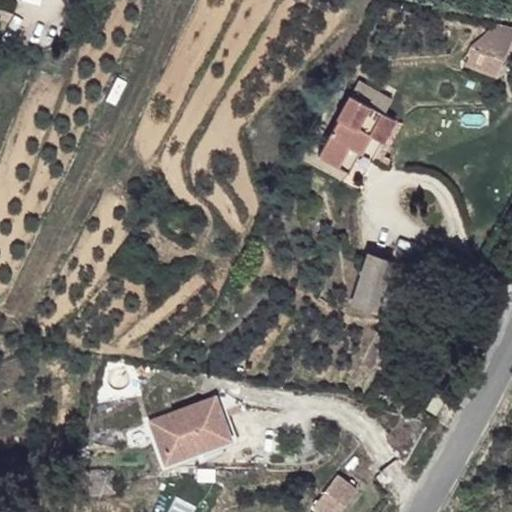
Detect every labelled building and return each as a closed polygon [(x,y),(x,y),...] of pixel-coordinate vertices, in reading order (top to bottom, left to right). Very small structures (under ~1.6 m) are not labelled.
[(511,39),(511,26),(498,23),(471,46),(473,46),(465,63),(497,77),(511,39)] [(392,99),(359,80),(352,94),(385,113),(392,99)] [(395,119),(385,113),(352,94),(318,154),(362,179),(395,119)] [(183,217),(182,216),(179,216),(176,216),(175,217),(169,224),(179,233),(184,226),(186,224),(186,222),(185,220),(184,218),(183,217)] [(377,313),(393,261),(366,252),(350,304),(377,313)] [(226,391),(215,396),(223,418),(230,416),(227,409),(234,406),(243,402),(242,401),(235,396),(226,391)] [(338,511),(357,489),(337,474),(313,505),(322,511),(338,511)]
